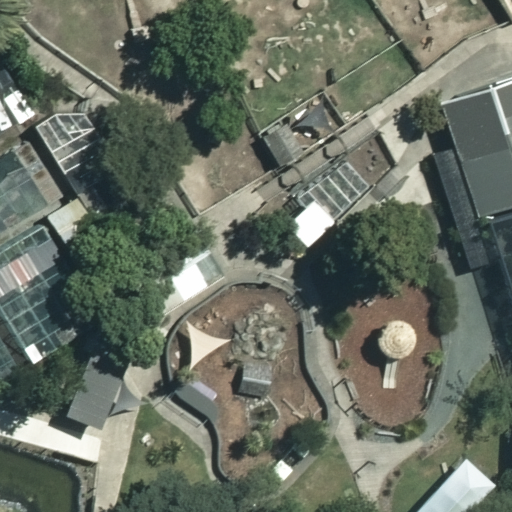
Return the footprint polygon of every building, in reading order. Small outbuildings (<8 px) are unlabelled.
[(375,0),(373,2),(358,11),(373,34),(389,24),(405,12),(396,0),(375,0)] [(511,69),(429,96),(444,142),(424,149),(460,261),(475,256),(487,252),(511,330),(511,69)] [(0,123),(23,110),(0,72),(0,123)] [(110,151),(75,103),(38,130),(72,178),(110,151)] [(256,139),(271,165),(303,145),(287,120),(259,137),(256,139)] [(0,221),(51,191),(18,136),(0,147),(0,221)] [(110,163),(71,186),(88,215),(111,254),(151,231),(110,163)] [(270,208),(268,210),(292,236),(312,217),(288,191),(270,208)] [(70,193),(37,212),(48,233),(53,241),(87,222),(85,218),(70,193)] [(41,237),(31,220),(0,238),(0,323),(20,357),(25,354),(88,318),(41,237)] [(217,272),(187,227),(117,274),(147,318),(217,272)] [(126,340),(90,324),(59,398),(54,410),(91,425),(126,340)] [(0,371),(9,366),(0,351),(0,371)] [(241,361),(234,388),(262,395),(268,367),(241,361)]
